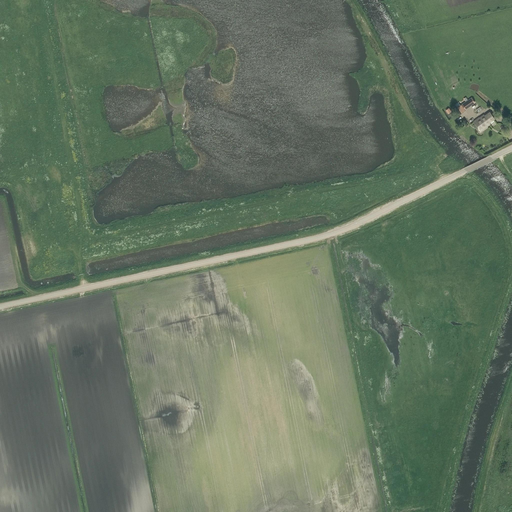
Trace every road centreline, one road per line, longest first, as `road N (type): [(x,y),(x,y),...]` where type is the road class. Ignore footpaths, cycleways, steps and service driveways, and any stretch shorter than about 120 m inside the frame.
road 1 (unclassified): [(0,306),(319,237),(511,148)]
road 2 (track): [(445,511),(511,269)]
road 3 (track): [(435,165),(352,3)]
road 4 (track): [(472,511),(511,371)]
